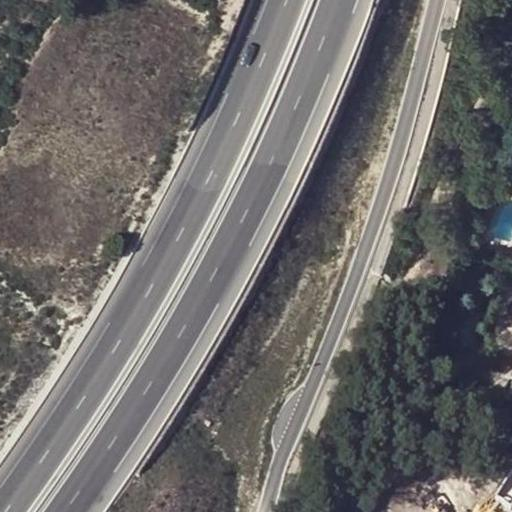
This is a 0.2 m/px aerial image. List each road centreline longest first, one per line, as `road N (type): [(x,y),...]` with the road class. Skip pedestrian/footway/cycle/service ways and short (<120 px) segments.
road 1 (trunk): [(283,0),(232,138),(50,453),(6,511)]
road 2 (trunk): [(89,511),(292,159),(351,0)]
road 3 (unclassified): [(438,0),(395,170),(265,511)]
